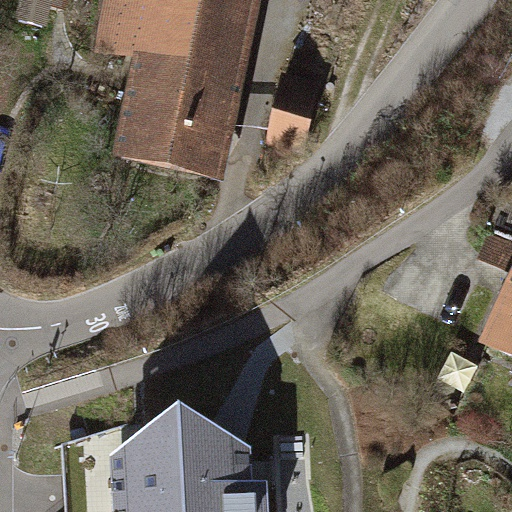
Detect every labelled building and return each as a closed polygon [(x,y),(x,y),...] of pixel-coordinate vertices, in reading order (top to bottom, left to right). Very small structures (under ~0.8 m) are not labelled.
[(121,0),(110,52),(150,61),(229,78),(246,0),(121,0)] [(229,78),(150,61),(130,154),(211,171),(216,147),(225,149),(228,135),(217,133),(229,78)] [(304,150),(316,95),(282,88),(270,143),(304,150)] [(511,269),(511,243),(495,236),(485,258),(511,269)] [(511,299),(492,346),(511,354),(511,299)] [(268,511),(267,487),(237,489),(237,469),(231,469),(230,441),(179,413),(150,433),(152,478),(112,480),(113,511),(268,511)]
